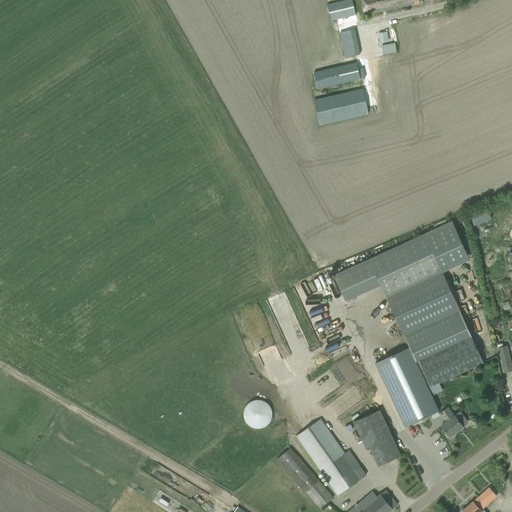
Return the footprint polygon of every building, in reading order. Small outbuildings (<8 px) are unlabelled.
[(347,0),(328,5),(332,21),(356,15),(351,0),(347,0)] [(420,3),(418,0),(361,0),(362,3),(364,13),(420,3)] [(386,33),(379,34),(381,43),(387,42),(386,33)] [(357,42),(342,45),(345,58),(359,55),(357,42)] [(397,54),(394,43),(382,46),(384,56),(397,54)] [(317,89),(361,79),(360,79),(365,78),(363,69),(358,70),(357,63),(314,73),(317,89)] [(314,101),(320,125),(368,114),(363,90),(314,101)] [(442,273),(443,273),(425,234),(368,260),(380,285),(387,299),(409,348),(375,363),(405,427),(416,422),(417,424),(428,419),(427,417),(439,411),(415,361),(418,360),(431,387),(484,363),(442,273)] [(463,265),(464,283),(476,282),(476,265),(463,265)] [(507,346),(499,348),(502,364),(504,372),(511,370),(511,361),(510,362),(507,346)] [(273,415),(273,412),(272,409),(271,407),(269,404),(267,403),(265,401),(264,401),(260,400),(257,400),(254,401),(251,402),(249,404),(247,406),(245,409),(244,412),(244,414),(244,417),(245,419),(246,422),(248,425),(250,426),(253,428),(256,429),(258,429),(261,429),(264,428),(267,427),(269,425),(270,423),(272,421),(273,418),(273,415)] [(468,423),(460,412),(454,416),(448,408),(440,414),(446,422),(441,426),(443,429),(449,437),(463,427),(468,423)] [(353,423),(366,450),(369,449),(378,467),(401,456),(380,410),(353,423)] [(356,470),(321,419),(296,436),(337,495),(366,475),(360,467),(356,470)] [(319,508),(334,498),(290,448),(277,459),(319,508)] [(461,511),(484,511),(482,509),(496,496),(489,488),(461,511)] [(388,511),(397,504),(391,497),(385,489),(375,497),(371,492),(347,511),(388,511)]
